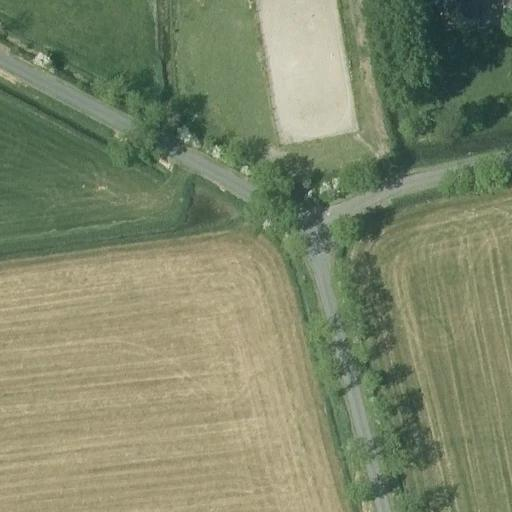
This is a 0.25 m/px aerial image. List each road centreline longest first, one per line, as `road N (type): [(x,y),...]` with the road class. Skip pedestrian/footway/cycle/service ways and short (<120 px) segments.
road 1 (unclassified): [(301,239),(273,209),(0,59)]
road 2 (unclassified): [(381,511),(322,280),(301,239)]
road 3 (unclassified): [(301,239),(348,206),(400,184),(511,160)]
